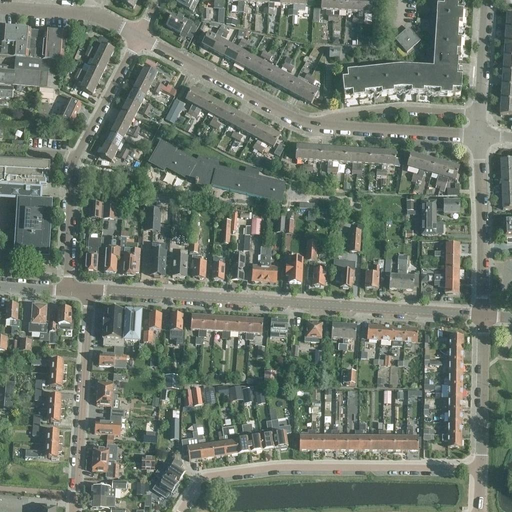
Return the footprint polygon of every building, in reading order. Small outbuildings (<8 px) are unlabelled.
[(133,10),(138,0),(123,0),(121,4),(133,10)] [(179,0),(177,4),(190,11),(193,13),(199,1),(196,0),(179,0)] [(207,3),(214,3),(214,10),(222,11),(223,1),(220,1),(220,0),(202,0),(202,3),(207,3)] [(268,0),(269,5),(268,10),(268,15),(272,15),(273,5),(281,5),(280,0),(268,0)] [(321,0),(321,11),(334,12),(334,0),(321,0)] [(334,0),(334,12),(346,13),(346,0),(334,0)] [(346,0),(346,13),(358,13),(359,0),(346,0)] [(372,1),(362,0),(359,0),(358,13),(371,14),(372,1)] [(342,78),(344,96),(344,97),(350,97),(350,100),(367,98),(367,96),(379,95),(379,97),(396,95),(396,93),(402,92),(409,93),(409,95),(426,95),(426,94),(437,95),(437,96),(454,97),(454,94),(461,95),(462,75),(456,75),(458,55),(460,55),(461,38),(459,38),(460,26),(462,27),(463,10),(460,9),(461,3),(441,2),(440,4),(437,4),(433,70),(403,68),(400,68),(344,74),(344,77),(342,78)] [(166,27),(180,35),(186,38),(191,41),(198,29),(187,23),(172,16),(166,27)] [(28,60),(31,31),(2,29),(1,44),(0,56),(0,57),(16,59),(28,60)] [(222,36),(224,31),(220,29),(215,38),(207,34),(204,39),(206,40),(202,46),(213,52),(219,40),(220,40),(222,36)] [(31,31),(28,60),(40,61),(43,32),(31,31)] [(63,63),(65,34),(43,32),(40,61),(63,63)] [(407,53),(420,42),(413,33),(409,33),(399,41),(399,45),(407,53)] [(96,57),(109,63),(114,51),(108,48),(110,43),(100,38),(97,44),(101,46),(96,57)] [(220,41),(220,40),(219,40),(213,52),(224,58),(230,46),(220,41)] [(230,46),(224,58),(235,64),(241,52),(230,46)] [(329,59),(339,59),(339,51),(330,50),(329,59)] [(246,70),(252,58),(241,52),(235,64),(246,70)] [(103,74),(109,63),(96,57),(91,68),(103,74)] [(252,58),(246,70),(256,76),(263,64),(252,58)] [(288,58),(280,73),(274,70),(267,82),(278,88),(285,76),(287,72),(290,66),(293,60),(288,58)] [(40,61),(28,60),(16,59),(15,69),(6,68),(5,73),(0,72),(0,85),(5,86),(39,89),(60,91),(61,75),(63,63),(40,61)] [(503,73),(511,73),(511,59),(504,59),(503,73)] [(256,76),(263,79),(267,82),(274,70),(263,64),(256,76)] [(76,75),(98,85),(103,74),(91,68),(88,74),(78,70),(76,75)] [(151,86),(155,88),(160,91),(163,86),(158,84),(154,82),(157,75),(145,68),(139,80),(151,86)] [(502,87),(511,87),(511,73),(503,73),(502,87)] [(92,97),(93,96),(98,85),(76,75),(74,79),(83,84),(80,91),(92,97)] [(296,81),(285,76),(278,88),(289,93),(296,81)] [(133,91),(146,97),(151,86),(139,80),(133,91)] [(289,93),(299,99),(300,99),(306,87),(296,81),(289,93)] [(0,98),(13,100),(14,89),(0,87),(0,98)] [(316,99),(318,96),(319,94),(306,87),(300,99),(311,105),(315,98),(316,99)] [(511,87),(502,87),(501,101),(511,102),(511,87)] [(40,90),(39,100),(52,101),(53,91),(40,90)] [(186,102),(193,106),(188,115),(192,117),(204,96),(193,90),(186,102)] [(140,108),(146,97),(133,91),(128,102),(140,108)] [(215,102),(205,96),(204,96),(192,117),(196,120),(202,111),(208,114),(215,102)] [(81,106),(68,100),(59,119),(72,125),(81,106)] [(511,102),(501,101),(500,116),(511,116),(511,102)] [(53,103),(53,102),(39,102),(39,112),(53,113),(53,103)] [(134,119),(140,108),(128,102),(122,113),(134,119)] [(184,107),(175,102),(166,121),(174,126),(184,107)] [(225,107),(215,102),(208,114),(219,120),(225,107)] [(230,126),(236,113),(225,107),(219,120),(230,126)] [(129,130),(134,119),(122,113),(116,124),(129,130)] [(240,131),(247,119),(236,113),(230,126),(240,131)] [(251,137),(258,125),(247,119),(240,131),(251,137)] [(123,141),(126,135),(130,137),(131,136),(136,139),(138,135),(133,132),(129,130),(116,124),(111,135),(123,141)] [(262,143),(269,131),(258,125),(251,137),(262,143)] [(280,137),(269,131),(262,143),(273,149),(280,137)] [(105,146),(117,152),(123,141),(111,135),(105,146)] [(258,177),(259,173),(259,172),(247,169),(245,174),(218,167),(218,162),(199,157),(197,162),(177,151),(161,142),(149,164),(164,172),(166,169),(190,182),(212,188),(212,186),(281,204),(284,189),(285,184),(258,177)] [(112,163),(117,152),(105,146),(99,157),(112,163)] [(296,161),(308,162),(309,148),(297,147),(296,161)] [(308,162),(321,163),(321,149),(309,148),(308,162)] [(332,174),(333,168),(333,164),(334,150),(321,149),(321,163),(328,163),(327,174),(332,174)] [(345,165),(346,151),(334,150),(333,164),(345,165)] [(357,175),(358,151),(346,151),(345,165),(352,165),(352,175),(357,175)] [(358,151),(357,175),(362,176),(362,166),(370,166),(371,152),(358,151)] [(371,152),(370,166),(377,167),(382,167),(383,153),(371,152)] [(395,154),(383,153),(381,177),(386,177),(387,167),(394,168),(395,154)] [(407,168),(419,172),(423,158),(411,155),(407,168)] [(419,172),(431,175),(435,162),(423,158),(419,172)] [(511,160),(500,161),(501,174),(511,173),(511,160)] [(50,164),(26,163),(0,161),(0,197),(19,199),(16,256),(47,258),(50,204),(36,204),(37,194),(37,189),(41,189),(41,187),(46,187),(47,181),(49,181),(50,164)] [(435,187),(440,188),(447,165),(435,162),(431,175),(438,177),(435,187)] [(459,168),(447,165),(440,188),(439,191),(444,192),(448,180),(455,182),(459,168)] [(511,173),(501,174),(502,186),(511,185),(511,173)] [(448,196),(460,195),(460,184),(455,184),(455,189),(448,189),(448,196)] [(511,185),(502,186),(502,198),(511,197),(511,185)] [(511,210),(511,197),(502,198),(503,211),(511,210)] [(102,220),(103,204),(90,203),(89,219),(102,220)] [(435,211),(435,203),(421,203),(421,237),(435,237),(435,235),(442,235),(442,225),(435,225),(435,211)] [(435,203),(435,211),(444,211),(444,215),(459,215),(459,203),(435,203)] [(103,204),(102,220),(116,220),(117,206),(103,204)] [(160,212),(147,211),(146,231),(159,232),(160,212)] [(278,217),(276,234),(284,234),(285,218),(278,217)] [(260,221),(251,220),(250,236),(259,236),(260,221)] [(230,246),(231,222),(222,221),(221,245),(230,246)] [(286,221),(285,235),(292,236),(293,221),(286,221)] [(359,254),(361,232),(351,231),(349,253),(359,254)] [(121,233),(121,240),(120,254),(124,255),(123,274),(126,274),(127,276),(135,276),(135,273),(139,273),(140,250),(141,251),(142,240),(137,240),(137,245),(126,244),(127,239),(129,239),(129,233),(121,233)] [(188,247),(189,237),(181,236),(181,246),(188,247)] [(101,241),(87,239),(86,248),(92,249),(92,256),(86,256),(85,272),(86,272),(87,274),(90,274),(91,272),(97,273),(98,249),(100,249),(101,241)] [(111,249),(107,249),(106,257),(105,257),(104,273),(116,274),(117,258),(120,258),(120,254),(121,240),(112,239),(111,249)] [(324,288),(326,268),(326,266),(314,265),(314,262),(316,262),(317,242),(307,241),(306,261),(309,262),(308,278),(313,279),(312,287),(324,288)] [(152,249),(151,253),(151,260),(150,260),(150,268),(151,268),(150,277),(164,278),(166,254),(166,246),(160,245),(160,247),(154,247),(152,249)] [(197,254),(198,246),(190,245),(190,253),(197,254)] [(434,258),(441,258),(446,258),(459,258),(459,246),(446,245),(446,252),(441,252),(441,253),(434,253),(434,258)] [(252,282),(264,283),(266,253),(266,249),(261,248),(260,268),(253,267),(252,282)] [(277,269),(270,268),(270,264),(271,249),(266,249),(266,253),(264,283),(276,284),(277,269)] [(186,278),(187,258),(188,252),(180,252),(180,257),(173,257),(172,277),(186,278)] [(243,282),(245,258),(245,256),(243,256),(243,254),(239,254),(239,257),(233,257),(231,281),(243,282)] [(205,280),(206,263),(201,263),(202,258),(192,257),(191,270),(193,270),(193,279),(205,280)] [(446,258),(441,258),(441,262),(445,263),(445,270),(459,271),(459,258),(446,258)] [(224,281),(225,266),(225,260),(213,259),(213,265),(212,280),(224,281)] [(290,277),(289,284),(301,285),(302,261),(290,260),(290,268),(286,267),(286,276),(290,277)] [(353,285),(354,273),(353,273),(354,263),(348,262),(347,272),(342,272),(340,289),(351,289),(351,285),(353,285)] [(389,290),(401,291),(403,266),(398,266),(397,277),(390,276),(389,290)] [(413,292),(414,278),(406,277),(406,272),(406,267),(403,266),(401,291),(413,292)] [(379,275),(379,267),(374,267),(373,275),(366,275),(365,290),(378,291),(379,275)] [(445,270),(445,283),(459,283),(459,271),(445,270)] [(458,296),(459,283),(445,283),(440,282),(440,283),(434,283),(434,287),(445,287),(445,295),(458,296)] [(6,305),(5,322),(8,322),(8,326),(5,326),(4,336),(16,337),(16,336),(18,336),(19,322),(17,322),(18,306),(6,305)] [(33,307),(32,324),(29,324),(29,333),(47,335),(48,326),(45,325),(47,308),(33,307)] [(50,324),(49,335),(49,345),(57,346),(57,331),(73,331),(73,318),(71,318),(72,310),(70,310),(68,308),(66,308),(64,310),(59,309),(58,325),(56,325),(50,324)] [(124,342),(126,312),(124,312),(125,311),(104,310),(104,317),(103,317),(102,333),(103,333),(102,340),(105,340),(124,342)] [(140,343),(141,313),(126,312),(124,342),(140,343)] [(153,331),(160,331),(162,315),(150,314),(149,330),(149,333),(144,333),(143,344),(152,344),(153,333),(152,333),(153,331)] [(171,315),(170,332),(177,332),(177,335),(176,346),(181,346),(182,333),(183,317),(171,315)] [(204,318),(192,317),(190,331),(199,332),(198,338),(202,338),(204,318)] [(215,319),(204,318),(202,338),(206,339),(207,333),(215,333),(215,319)] [(227,319),(215,319),(215,333),(222,334),(222,340),(226,340),(227,319)] [(239,320),(227,319),(226,340),(230,340),(230,334),(238,335),(239,320)] [(251,321),(239,320),(238,335),(246,335),(246,341),(249,342),(251,321)] [(254,336),(262,336),(263,322),(251,321),(249,342),(253,342),(254,336)] [(271,322),(270,339),(286,340),(287,323),(271,322)] [(319,340),(321,340),(322,325),(307,324),(307,331),(305,331),(304,344),(319,344),(319,340)] [(343,340),(344,326),(332,326),(331,340),(343,340)] [(356,327),(344,326),(343,340),(355,341),(356,327)] [(367,341),(380,342),(381,328),(368,327),(367,341)] [(393,329),(381,328),(380,342),(392,343),(393,329)] [(405,330),(393,329),(392,343),(392,348),(403,348),(404,344),(405,330)] [(411,344),(417,344),(418,330),(405,330),(404,344),(404,349),(411,350),(411,344)] [(449,337),(449,350),(463,350),(463,337),(449,337)] [(124,342),(105,340),(104,348),(115,349),(123,349),(124,349),(124,342)] [(20,353),(31,353),(31,342),(20,341),(20,353)] [(126,370),(127,357),(123,357),(123,349),(115,349),(114,356),(100,355),(99,367),(114,368),(114,369),(126,370)] [(449,362),(463,362),(463,350),(449,350),(449,362)] [(151,366),(159,367),(160,357),(151,357),(151,366)] [(50,375),(67,376),(67,367),(63,367),(63,361),(58,360),(58,362),(51,361),(50,375)] [(443,362),(443,363),(443,367),(449,369),(449,374),(462,375),(463,362),(449,362),(443,362)] [(264,385),(277,385),(277,373),(265,372),(264,385)] [(343,384),(355,385),(355,373),(347,372),(347,378),(344,378),(343,384)] [(449,387),(462,387),(462,375),(449,374),(449,387)] [(66,384),(67,376),(50,375),(49,382),(45,382),(45,388),(49,388),(56,389),(56,390),(62,391),(62,384),(66,384)] [(12,412),(15,384),(6,383),(3,411),(12,412)] [(98,395),(113,396),(113,389),(116,390),(117,386),(113,386),(113,384),(99,383),(98,395)] [(218,397),(229,395),(228,387),(217,388),(218,397)] [(448,399),(462,399),(462,387),(449,387),(448,399)] [(241,388),(231,390),(232,401),(242,400),(241,388)] [(194,407),(202,406),(200,390),(192,391),(194,407)] [(214,390),(205,391),(207,405),(213,404),(212,399),(215,399),(214,390)] [(193,407),(191,391),(185,392),(186,399),(184,399),(185,408),(193,407)] [(243,393),(245,408),(255,407),(253,392),(243,393)] [(113,396),(98,395),(97,407),(112,408),(111,418),(121,419),(124,419),(125,411),(119,411),(120,403),(117,401),(117,396),(113,396)] [(47,410),(64,411),(65,403),(61,403),(61,396),(55,396),(55,397),(48,397),(47,410)] [(448,412),(462,412),(462,399),(448,399),(448,412)] [(47,424),(53,424),(54,424),(54,426),(59,426),(60,419),(64,419),(64,411),(47,410),(47,418),(43,417),(42,423),(47,423),(47,424)] [(448,424),(462,424),(462,412),(448,412),(448,424)] [(95,435),(110,436),(120,437),(121,419),(111,418),(110,424),(96,423),(95,435)] [(355,438),(347,438),(347,452),(359,452),(359,425),(360,425),(360,418),(355,418),(355,438)] [(277,421),(271,422),(272,432),(273,436),(275,450),(280,449),(280,451),(286,450),(286,448),(287,448),(285,434),(290,434),(290,428),(278,429),(277,421)] [(273,436),(272,432),(271,422),(266,423),(267,431),(260,432),(263,452),(275,450),(273,436)] [(448,424),(448,436),(461,436),(462,424),(448,424)] [(365,425),(360,425),(359,425),(359,452),(370,452),(371,438),(363,438),(363,432),(365,432),(365,425)] [(242,427),(243,434),(235,436),(238,455),(250,453),(246,426),(242,427)] [(263,452),(260,432),(252,433),(251,426),(246,426),(250,453),(263,452)] [(238,455),(235,436),(234,428),(222,429),(223,433),(226,457),(238,455)] [(45,446),(62,447),(63,438),(58,438),(59,431),(53,431),(53,433),(46,432),(45,446)] [(323,452),(335,452),(335,431),(332,431),(331,437),(323,437),(323,452)] [(347,452),(347,438),(339,438),(339,431),(335,431),(335,452),(347,452)] [(299,452),(312,452),(312,432),(308,432),(308,437),(300,437),(299,452)] [(323,452),(323,437),(316,437),(316,432),(312,432),(312,452),(323,452)] [(378,438),(371,438),(370,452),(382,452),(382,432),(379,432),(378,438)] [(386,432),(382,432),(382,452),(394,452),(394,438),(387,438),(386,432)] [(402,432),(402,438),(394,438),(394,452),(406,452),(406,432),(402,432)] [(418,453),(418,438),(410,438),(410,432),(406,432),(406,452),(418,453)] [(212,445),(214,459),(226,457),(223,433),(218,433),(220,444),(212,445)] [(157,436),(144,435),(143,444),(156,445),(157,436)] [(189,462),(202,461),(198,436),(194,437),(195,448),(187,449),(189,462)] [(198,436),(202,461),(214,459),(212,445),(206,446),(205,441),(203,441),(202,436),(198,436)] [(461,436),(448,436),(442,436),(442,443),(448,443),(448,449),(461,449),(461,436)] [(62,455),(62,447),(45,446),(45,453),(40,453),(40,459),(51,459),(51,461),(57,461),(57,455),(62,455)] [(117,463),(117,447),(106,447),(106,450),(94,449),(93,461),(115,463),(117,463)] [(162,474),(178,485),(185,474),(180,471),(182,466),(175,460),(172,465),(167,466),(162,474)] [(115,466),(115,463),(93,461),(92,473),(107,474),(112,474),(112,479),(119,479),(119,466),(115,466)] [(178,485),(162,474),(158,471),(154,476),(163,482),(159,488),(171,495),(178,485)] [(145,495),(146,484),(137,483),(136,495),(145,495)] [(153,497),(154,485),(146,484),(145,496),(153,497)] [(111,488),(92,487),(91,499),(111,500),(111,488)] [(111,500),(91,499),(91,510),(110,511),(111,500)]
